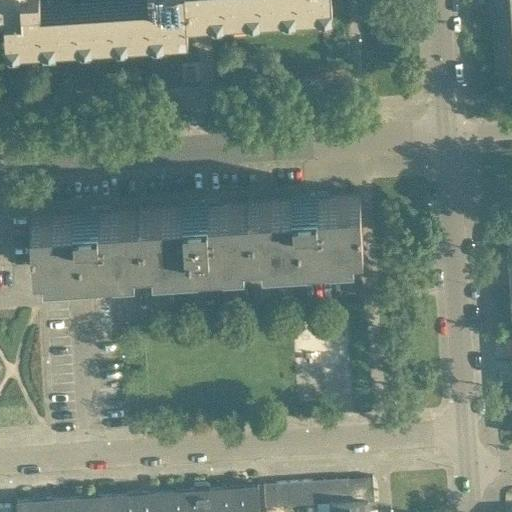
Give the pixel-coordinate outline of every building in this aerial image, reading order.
[(0,0),(0,12),(5,13),(7,41),(188,30),(188,18),(189,18),(222,16),(332,9),(331,0),(74,0),(55,1),(54,0),(0,0)] [(494,4),(495,19),(511,17),(511,0),(492,0),(493,4),(494,4)] [(495,34),(496,43),(511,41),(511,17),(495,19),(496,33),(495,34)] [(511,41),(496,43),(496,52),(497,52),(498,65),(497,65),(497,67),(511,66),(511,41)] [(251,195),(250,195),(254,252),(363,245),(362,233),(360,192),(251,199),(251,195)] [(138,202),(137,202),(141,259),(254,252),(250,195),(249,195),(249,199),(138,206),(138,202)] [(136,206),(30,213),(32,233),(34,266),(141,259),(137,202),(136,202),(136,206)] [(336,301),(337,311),(361,309),(360,299),(336,301)] [(348,475),(336,476),(338,500),(350,499),(348,475)] [(336,476),(324,477),(326,500),(333,500),(338,500),(336,476)] [(312,477),(301,478),(302,502),(314,501),(312,477)] [(324,477),(312,477),(314,501),(326,500),(324,477)] [(290,503),(302,502),(301,478),(289,479),(290,503)] [(278,503),(290,503),(289,479),(277,480),(278,503)] [(277,480),(265,481),(266,504),(278,503),(277,480)] [(195,486),(186,486),(187,511),(211,511),(210,485),(210,482),(208,481),(194,481),(195,485),(195,486)] [(242,483),(234,483),(235,511),(260,511),(258,482),(257,482),(257,483),(244,484),(243,482),(242,482),(242,483)] [(210,485),(211,511),(235,511),(234,483),(226,484),(226,483),(224,483),(224,485),(211,486),(210,485)] [(163,488),(162,488),(163,511),(187,511),(186,486),(177,487),(177,486),(176,486),(176,488),(163,489),(163,488)] [(147,489),(138,489),(139,511),(163,511),(162,488),(161,488),(161,489),(148,490),(148,488),(147,488),(147,489)] [(115,491),(114,491),(115,511),(139,511),(138,489),(130,490),(130,489),(129,489),(129,491),(115,492),(115,491)] [(99,492),(90,492),(91,511),(115,511),(114,491),(114,492),(100,493),(100,491),(98,491),(99,492)] [(67,494),(66,494),(67,511),(91,511),(90,492),(82,493),(82,492),(80,492),(81,494),(67,495),(67,494)] [(51,495),(42,495),(43,511),(67,511),(66,494),(65,494),(66,495),(52,496),(52,494),(51,494),(51,495)] [(43,511),(42,495),(34,496),(34,495),(32,495),(33,497),(19,498),(19,497),(18,497),(18,511),(43,511)] [(368,511),(369,508),(371,508),(371,507),(370,507),(370,499),(370,498),(350,499),(338,500),(333,500),(334,511),(368,511)] [(12,511),(12,502),(0,503),(0,511),(12,511)]
